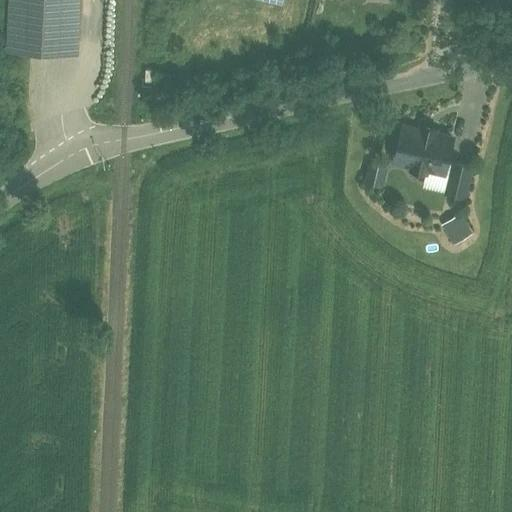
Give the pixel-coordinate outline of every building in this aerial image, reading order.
[(79,0),(11,0),(10,51),(77,52),(79,0)] [(439,129),(423,126),(423,129),(407,125),(398,160),(414,164),(413,167),(429,170),(430,168),(446,171),(454,136),(438,132),(439,129)] [(370,183),(388,186),(391,163),(373,160),(370,183)] [(474,166),(456,162),(449,191),(467,195),(474,166)] [(446,223),(457,242),(477,231),(465,211),(446,223)]
